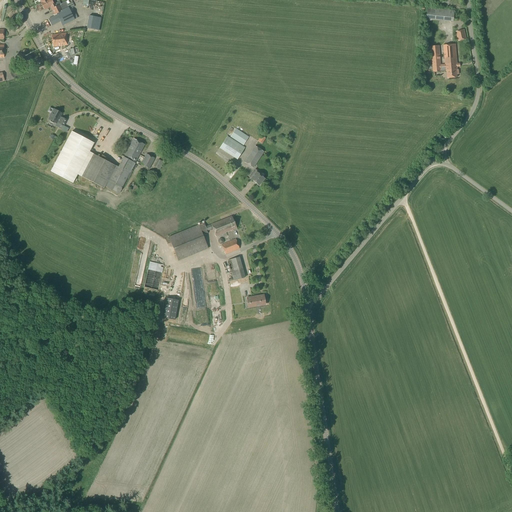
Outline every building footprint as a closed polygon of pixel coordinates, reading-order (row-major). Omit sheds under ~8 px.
[(54,5),(51,0),(46,0),(45,1),(41,3),(44,10),(50,7),(54,15),(56,14),(57,15),(48,19),(51,26),(60,22),(62,26),(74,20),(65,2),(61,4),(59,2),(54,5)] [(454,21),(455,11),(428,8),(426,18),(454,21)] [(458,42),(467,39),(464,29),(456,32),(458,42)] [(53,47),(68,45),(66,33),(51,35),(53,47)] [(458,70),(456,55),(456,49),(455,44),(443,45),(445,64),(441,65),(439,46),(430,47),(431,55),(432,55),(433,73),(447,71),(447,78),(457,78),(457,75),(459,74),(458,70)] [(30,65),(32,57),(19,54),(17,62),(30,65)] [(59,117),(61,113),(54,110),(52,114),(51,113),(49,116),(50,117),(49,119),(51,120),(50,121),(54,123),(54,122),(56,123),(57,122),(59,123),(58,123),(63,126),(66,120),(61,117),(61,118),(59,117)] [(243,146),(249,137),(236,129),(230,137),(243,146)] [(119,167),(116,166),(93,154),(89,152),(94,143),(72,131),(50,172),(65,179),(73,183),(77,175),(82,177),(104,188),(105,186),(119,194),(122,188),(127,179),(129,179),(133,171),(131,170),(135,163),(134,163),(135,161),(136,161),(141,152),(145,145),(133,139),(130,146),(125,156),(124,158),(124,157),(119,167)] [(237,160),(245,148),(227,136),(220,148),(237,160)] [(253,168),(264,152),(255,147),(245,163),(253,168)] [(149,169),(155,158),(146,154),(141,164),(149,169)] [(160,169),(160,168),(164,163),(158,160),(155,167),(160,169)] [(254,182),(259,175),(259,174),(260,173),(255,169),(249,177),(253,181),(254,182)] [(259,175),(254,182),(259,186),(264,179),(259,175)] [(133,194),(139,190),(135,185),(130,190),(133,194)] [(194,200),(159,214),(178,261),(208,248),(203,235),(208,233),(207,231),(213,229),(216,236),(236,228),(231,217),(205,227),(194,200)] [(225,254),(239,249),(235,239),(221,245),(225,254)] [(229,264),(233,281),(245,278),(240,257),(228,260),(228,261),(227,262),(228,264),(229,264)] [(158,290),(164,265),(150,262),(144,287),(158,290)] [(248,308),(265,305),(263,295),(247,298),(248,308)] [(175,321),(178,300),(166,298),(162,318),(175,321)]
